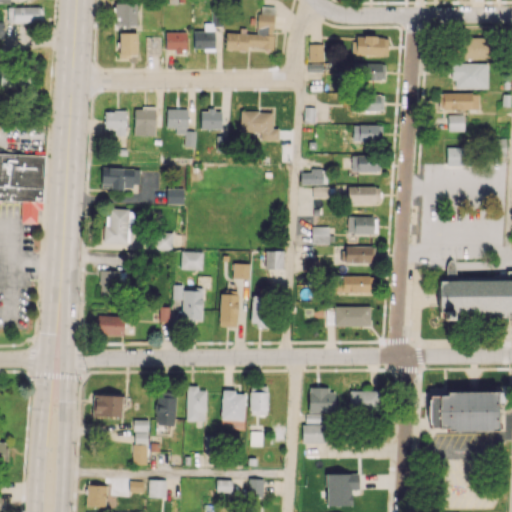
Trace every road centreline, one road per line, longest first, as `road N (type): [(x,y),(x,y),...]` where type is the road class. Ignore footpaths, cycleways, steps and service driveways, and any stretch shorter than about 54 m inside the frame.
road 1 (residential): [(415,15),(398,317),(409,380),(401,511)]
road 2 (residential): [(511,355),(56,357)]
road 3 (primary): [(77,0),(56,357)]
road 4 (residential): [(291,76),(73,81)]
road 5 (residential): [(511,14),(345,15),(316,3)]
road 6 (primary): [(56,357),(44,374),(34,511)]
road 7 (primary): [(60,511),(67,375),(56,357)]
road 8 (residential): [(296,358),(288,511)]
